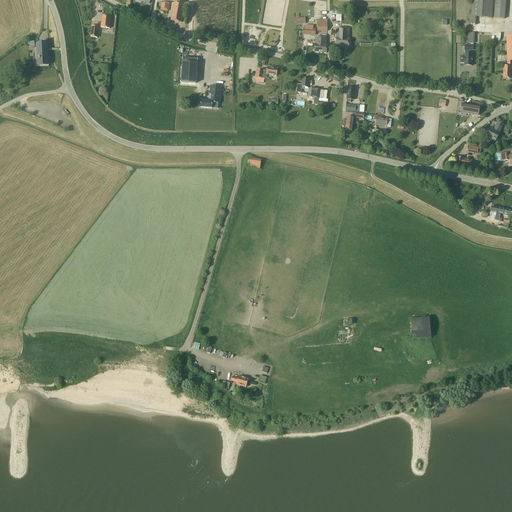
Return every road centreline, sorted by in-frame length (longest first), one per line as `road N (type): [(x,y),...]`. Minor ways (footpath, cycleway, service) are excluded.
road 1 (unclassified): [(108,0),(195,41),(502,107)]
road 2 (unclassified): [(373,158),(135,146),(90,121),(69,89)]
